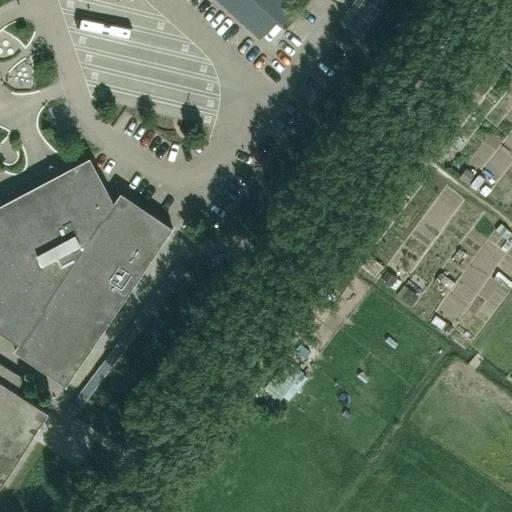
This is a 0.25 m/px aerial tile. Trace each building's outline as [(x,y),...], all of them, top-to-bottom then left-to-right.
[(0,0),(0,487),(47,413),(14,392),(23,379),(0,364),(0,0)] [(215,0),(258,39),(275,21),(284,29),(300,11),(288,0),(215,0)] [(385,0),(352,0),(337,22),(357,37),(385,0)] [(445,126),(427,145),(443,160),(461,141),(445,126)] [(89,159),(77,166),(63,173),(63,172),(47,181),(46,178),(35,184),(36,186),(0,205),(0,332),(17,345),(13,351),(65,386),(172,228),(120,193),(114,202),(111,200),(89,159)] [(500,246),(511,231),(496,220),(485,235),(500,246)] [(441,261),(433,276),(448,285),(457,269),(441,261)] [(308,301),(323,310),(334,293),(319,284),(308,301)] [(306,378),(286,361),(264,388),(279,400),(282,396),(287,401),(306,378)]
